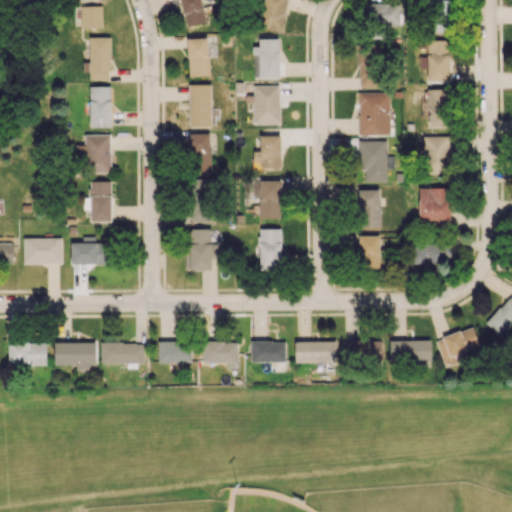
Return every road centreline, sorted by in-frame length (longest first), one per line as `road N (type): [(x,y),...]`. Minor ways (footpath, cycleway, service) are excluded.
road 1 (residential): [(474,280),(423,302),(0,303)]
road 2 (residential): [(137,0),(150,47),(152,301)]
road 3 (residential): [(487,0),(490,228),(474,280)]
road 4 (residential): [(319,88),(322,302)]
